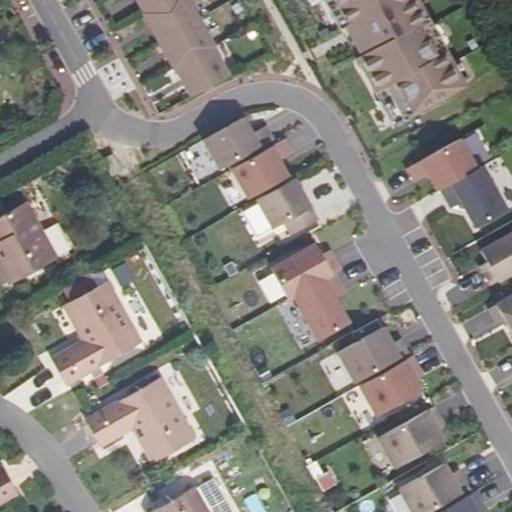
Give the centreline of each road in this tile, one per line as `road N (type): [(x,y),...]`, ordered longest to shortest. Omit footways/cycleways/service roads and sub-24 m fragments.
road 1 (residential): [(511,454),(321,116),(289,97),(241,99),(186,128),(141,135),(100,110)]
road 2 (track): [(316,511),(100,110)]
road 3 (residential): [(40,0),(100,110)]
road 4 (residential): [(0,419),(42,456),(84,511)]
